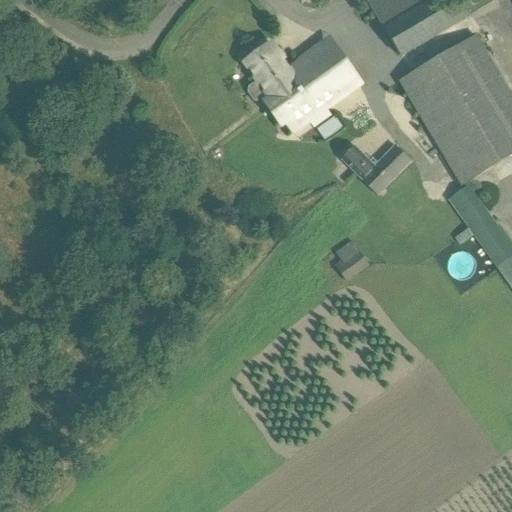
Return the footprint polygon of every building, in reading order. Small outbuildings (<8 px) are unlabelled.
[(471,16),(461,0),(366,0),(401,58),(471,16)] [(511,96),(478,39),(402,84),(462,187),(511,156),(511,96)] [(250,88),(248,94),(254,102),(260,103),(262,102),(263,102),(267,99),(270,102),(283,93),(280,90),(297,79),(292,71),(293,71),(273,43),(243,64),(256,83),(250,88)] [(263,102),(282,130),(286,127),(290,132),(358,85),(330,45),(293,71),(292,71),(297,79),(280,90),(283,93),(270,102),(267,99),(263,102)] [(375,166),(357,147),(343,161),(378,198),(413,164),(395,146),(375,166)] [(460,248),(473,238),(511,290),(511,250),(482,209),(466,188),(448,202),(463,223),(468,230),(454,240),(460,248)] [(335,254),(341,262),(335,267),(346,284),(369,268),(351,242),(335,254)]
